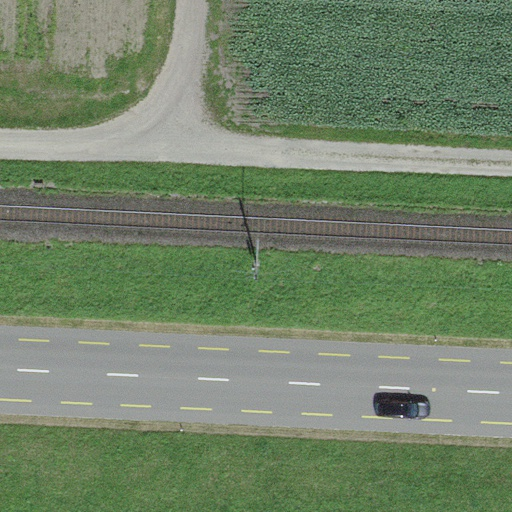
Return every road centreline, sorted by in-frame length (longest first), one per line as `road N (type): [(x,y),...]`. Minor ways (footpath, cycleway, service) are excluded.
road 1 (track): [(511,154),(0,130)]
road 2 (primary): [(511,394),(0,370)]
road 3 (track): [(173,135),(182,0)]
